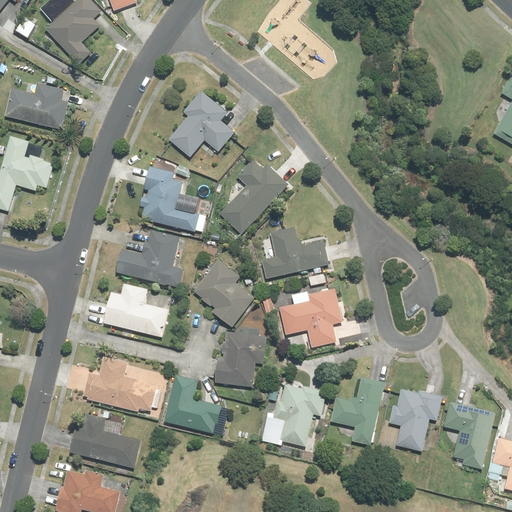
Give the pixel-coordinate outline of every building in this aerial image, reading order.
[(0,0),(0,16),(14,0),(15,0),(20,3),(22,0),(0,0)] [(95,0),(81,0),(49,30),(82,65),(95,53),(86,43),(104,26),(98,20),(107,12),(95,0)] [(113,0),(117,12),(142,4),(140,0),(113,0)] [(511,97),(511,108),(497,135),(511,142),(511,82),(506,94),(511,97)] [(16,89),(9,117),(66,131),(73,103),(65,101),(68,90),(41,84),(39,95),(16,89)] [(193,117),(173,140),(194,158),(209,141),(222,153),(239,133),(225,122),(232,114),(206,91),(188,113),(193,117)] [(0,183),(0,209),(13,213),(21,187),(40,193),(42,187),(51,190),(58,165),(48,162),(49,160),(35,156),(34,159),(29,158),(33,143),(15,137),(1,184),(0,183)] [(250,186),(223,214),(246,235),(293,185),(271,164),(267,169),(257,160),(241,177),(250,186)] [(148,209),(146,220),(199,233),(204,215),(181,209),(187,183),(178,180),(179,173),(154,167),(148,191),(153,192),(151,199),(147,198),(144,208),(148,209)] [(266,261),(270,280),(333,266),(328,242),(307,246),(306,241),(302,242),(299,228),(274,233),(280,258),(266,261)] [(126,250),(120,274),(183,289),(188,270),(177,268),(184,238),(156,231),(153,243),(149,242),(146,255),(126,250)] [(222,261),(199,292),(207,298),(205,300),(215,307),(216,306),(219,308),(215,313),(237,329),(260,298),(240,284),(245,277),(222,261)] [(329,274),(313,277),(314,286),(330,283),(329,274)] [(116,293),(108,324),(167,339),(174,311),(149,305),(153,290),(129,284),(126,295),(116,293)] [(284,309),(290,336),(312,331),(316,349),(341,343),(337,325),(348,323),(340,289),(313,295),(314,302),(284,309)] [(222,362),(219,384),(256,388),(259,364),(268,365),(271,337),(230,333),(229,342),(228,342),(225,362),(222,362)] [(92,398),(91,401),(142,413),(143,410),(155,412),(161,387),(150,384),(150,382),(129,377),(133,363),(108,357),(103,375),(93,373),(87,397),(92,398)] [(203,381),(180,375),(168,422),(217,434),(219,425),(223,425),(227,407),(198,400),(203,381)] [(340,398),(335,422),(359,428),(356,442),(375,447),(389,383),(365,378),(361,398),(356,397),(355,401),(340,398)] [(307,389),(290,385),(286,402),(282,401),(278,418),(289,421),(284,442),(310,448),(318,415),(326,417),(332,392),(307,387),(307,389)] [(422,393),(405,389),(401,407),(397,406),(393,424),(404,427),(400,446),(426,453),(434,420),(442,422),(448,397),(422,391),(422,393)] [(501,413),(454,402),(448,428),(463,432),(457,458),(467,460),(466,465),(488,470),(501,413)] [(81,426),(74,453),(138,469),(145,441),(108,432),(111,419),(90,414),(87,428),(81,426)] [(511,440),(502,438),(496,464),(511,467),(511,474),(508,490),(511,490),(511,440)] [(66,487),(60,511),(84,511),(85,510),(93,511),(119,511),(124,492),(106,487),(109,475),(90,471),(90,474),(72,470),(68,487),(66,487)]
